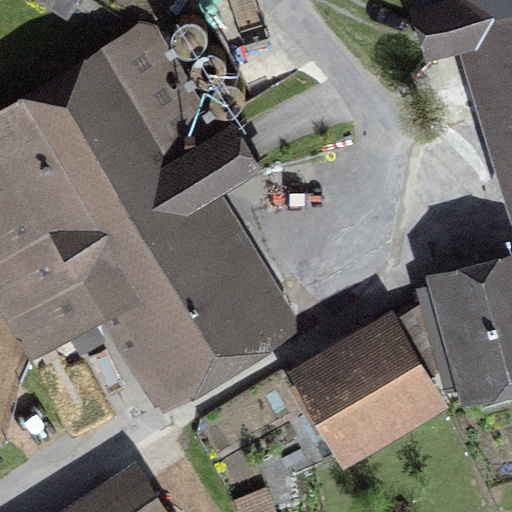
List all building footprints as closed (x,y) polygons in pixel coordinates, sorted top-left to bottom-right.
[(511,0),(420,0),(436,53),(483,38),(511,130),(511,0)] [(123,297),(146,334),(125,347),(150,386),(267,316),(194,196),(247,164),(252,172),(310,157),(271,86),(200,125),(141,29),(0,115),(0,294),(35,352),(123,297)] [(511,368),(511,261),(421,286),(448,386),(511,368)] [(391,322),(304,372),(346,445),(433,395),(391,322)] [(161,511),(144,486),(103,511),(161,511)]
